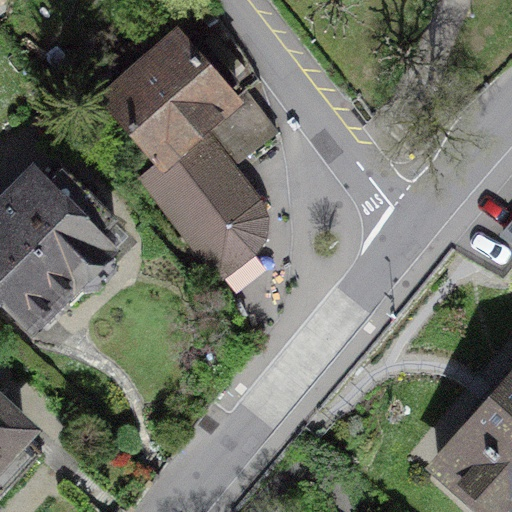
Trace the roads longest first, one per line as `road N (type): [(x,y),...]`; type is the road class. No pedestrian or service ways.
road 1 (residential): [(178,511),(409,230)]
road 2 (residential): [(233,0),(409,230)]
road 3 (residential): [(409,230),(511,115)]
